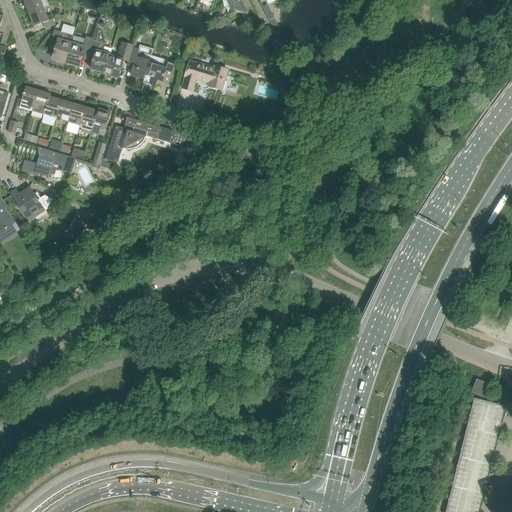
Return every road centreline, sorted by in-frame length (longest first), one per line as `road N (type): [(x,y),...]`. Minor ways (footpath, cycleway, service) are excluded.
road 1 (unclassified): [(0,384),(143,290),(218,269),(281,271),(511,367)]
road 2 (secondary): [(511,106),(401,277),(352,400),(329,502)]
road 3 (secondary): [(365,511),(414,351),(511,166)]
road 4 (motorway): [(329,502),(133,463),(78,476),(26,511)]
road 5 (residential): [(179,113),(36,69),(8,0)]
road 6 (motorway): [(59,511),(97,492),(132,487),(268,511)]
